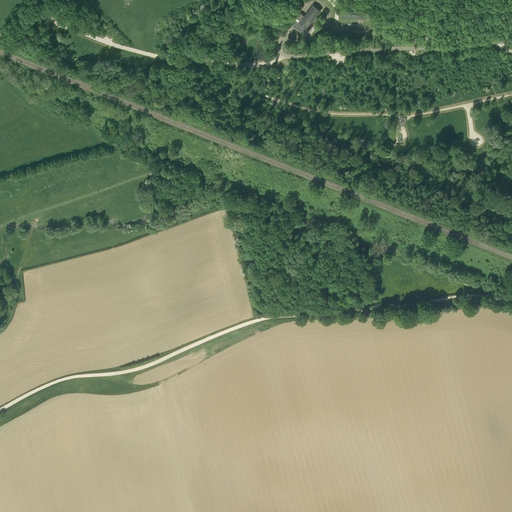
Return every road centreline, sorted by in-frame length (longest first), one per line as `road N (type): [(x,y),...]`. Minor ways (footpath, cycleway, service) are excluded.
road 1 (track): [(511,302),(466,295),(268,317),(139,368),(67,377),(0,410)]
road 2 (track): [(51,22),(172,59),(248,65),(282,57)]
